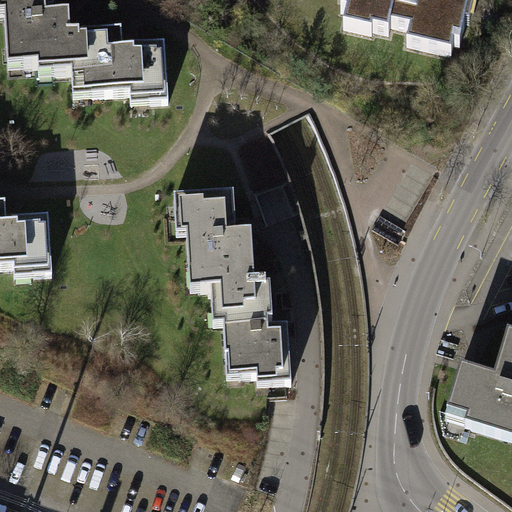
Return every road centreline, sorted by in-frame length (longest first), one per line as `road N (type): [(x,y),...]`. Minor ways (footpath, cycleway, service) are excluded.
road 1 (tertiary): [(511,124),(418,312),(393,454),(408,496)]
road 2 (motorway): [(259,511),(0,408)]
